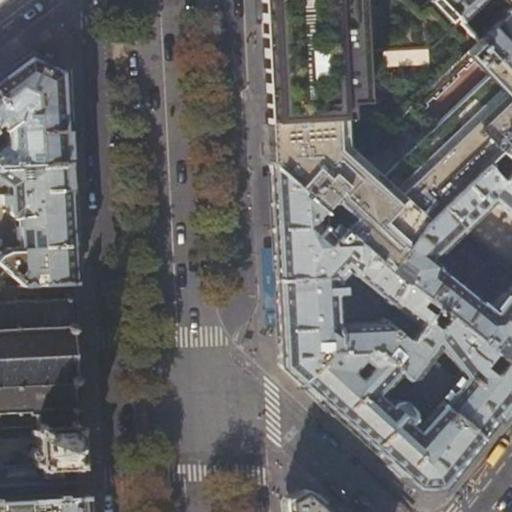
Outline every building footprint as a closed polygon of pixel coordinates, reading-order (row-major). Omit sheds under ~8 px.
[(266,0),(267,11),(269,40),(273,121),(266,121),(266,123),(349,119),(366,119),(401,117),(407,111),(480,43),(476,39),(459,21),(438,0),(266,0)] [(511,0),(438,0),(459,21),(481,0),(501,0),(507,6),(502,10),(501,10),(491,19),(494,22),(476,39),(480,43),(511,77),(511,0)] [(349,151),(349,119),(266,123),(267,142),(268,163),(320,210),(338,227),(388,272),(422,224),(436,211),(490,159),(499,151),(511,138),(511,77),(480,43),(407,111),(426,132),(379,178),(349,151)] [(0,126),(2,130),(3,144),(0,146),(0,166),(68,163),(65,114),(63,70),(26,53),(0,73),(0,126)] [(401,117),(366,119),(383,135),(401,117)] [(511,138),(499,151),(511,161),(511,169),(509,174),(511,176),(511,138)] [(505,171),(490,159),(436,211),(461,232),(492,203),(511,218),(511,176),(509,174),(503,181),(497,181),(505,171)] [(71,221),(68,163),(0,166),(0,185),(4,186),(5,194),(0,194),(0,203),(5,204),(5,217),(14,217),(16,248),(4,248),(0,250),(0,267),(21,286),(74,283),(71,221)] [(320,210),(268,163),(271,229),(276,325),(278,367),(298,384),(328,353),(373,351),(381,358),(389,349),(397,356),(435,307),(388,272),(338,227),(332,235),(313,218),(320,210)] [(431,261),(461,232),(436,211),(422,224),(388,272),(435,307),(511,369),(511,283),(490,310),(431,261)] [(0,267),(0,286),(21,286),(0,267)] [(0,500),(52,498),(74,497),(75,495),(75,493),(79,489),(79,474),(74,472),(76,472),(76,467),(78,467),(78,465),(83,465),(82,458),(77,459),(77,455),(75,455),(74,437),(76,437),(75,434),(81,433),(81,427),(75,427),(75,413),(79,413),(79,407),(74,407),(74,400),(73,383),(78,383),(78,376),(73,376),(70,336),(75,334),(76,331),(74,298),(69,299),(69,295),(64,295),(64,299),(39,300),(39,296),(34,296),(34,300),(16,301),(16,297),(11,297),(11,301),(0,301),(0,428),(16,428),(16,429),(21,429),(21,427),(34,427),(34,428),(30,429),(30,434),(35,434),(35,448),(32,448),(27,452),(27,457),(29,457),(33,462),(31,462),(31,465),(30,465),(30,462),(28,462),(28,465),(19,466),(19,462),(18,462),(18,465),(0,466),(0,465),(0,500)] [(389,365),(381,358),(373,351),(328,353),(298,384),(355,436),(414,490),(439,489),(455,469),(503,410),(511,398),(511,369),(435,307),(397,356),(389,365)] [(0,511),(85,511),(85,497),(74,497),(52,498),(0,500),(0,511)] [(327,511),(319,505),(314,500),(287,511),(327,511)]
